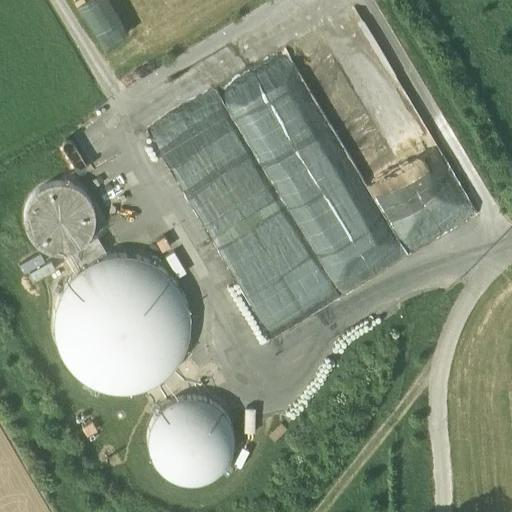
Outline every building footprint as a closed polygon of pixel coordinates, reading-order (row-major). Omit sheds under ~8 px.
[(372,191),(395,179),(369,169),(379,142),(362,145),(368,130),(364,129),(359,141),(354,111),(370,109),(386,65),(361,13),(294,45),(291,44),(287,37),(204,52),(212,97),(152,126),(205,235),(217,201),(221,199),(217,175),(225,174),(229,195),(273,188),(275,193),(299,181),(297,177),(307,149),(317,169),(353,152),(372,191)] [(402,192),(449,170),(429,127),(396,143),(405,163),(391,170),(402,192)] [(61,140),(61,146),(75,168),(79,170),(84,168),(84,162),(71,140),(66,137),(61,140)] [(24,222),(29,235),(39,244),(51,250),(65,250),(78,245),(88,235),(93,222),(93,209),(88,196),(78,186),(66,181),(52,181),(39,186),(29,195),(24,208),(24,222)] [(155,239),(161,250),(169,245),(163,234),(155,239)] [(96,235),(91,238),(100,254),(105,250),(96,235)] [(91,238),(67,252),(76,268),(100,254),(91,238)] [(53,318),(57,345),(71,367),(92,383),(118,389),(145,384),(167,370),(183,349),(189,323),(185,297),(171,274),(149,259),(138,257),(123,253),(97,257),(74,271),(59,293),(53,318)] [(49,259),(28,270),(33,279),(54,268),(49,259)] [(146,429),(147,446),(154,462),(166,473),(182,479),(199,479),(214,472),(226,460),(232,444),(232,427),(225,411),(212,400),(196,394),(179,394),(164,401),(152,413),(146,429)] [(80,425),(85,433),(96,427),(91,419),(80,425)]
